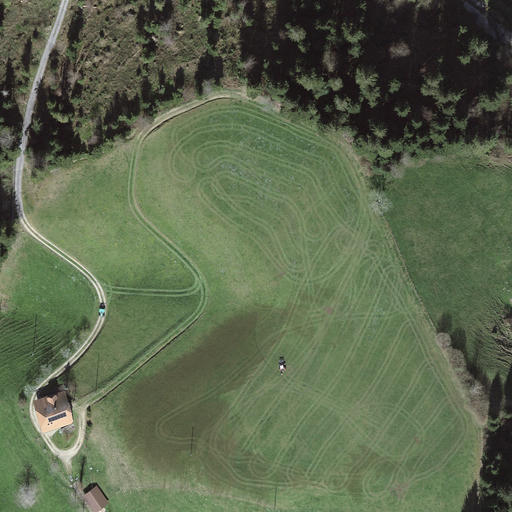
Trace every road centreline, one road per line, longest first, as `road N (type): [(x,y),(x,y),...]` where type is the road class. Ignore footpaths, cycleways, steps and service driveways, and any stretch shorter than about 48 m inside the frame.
road 1 (track): [(139,140),(131,161),(133,210),(199,277),(202,305),(88,402),(69,453),(41,434),(33,405),(102,322),(106,296),(96,278),(26,226),(18,197)]
road 2 (track): [(492,511),(481,484),(480,427),(411,297),(350,155),(311,126),(233,94),(174,112),(139,140)]
road 3 (track): [(18,197),(18,160),(62,0)]
